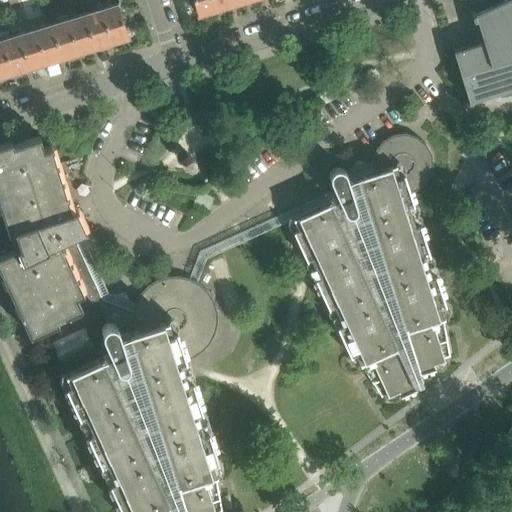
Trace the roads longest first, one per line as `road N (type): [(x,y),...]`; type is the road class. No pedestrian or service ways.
road 1 (residential): [(295,511),(511,370)]
road 2 (residential): [(173,63),(387,0)]
road 3 (residential): [(0,118),(173,63)]
